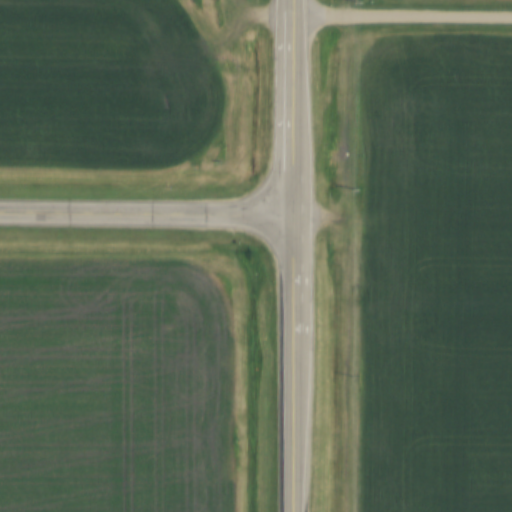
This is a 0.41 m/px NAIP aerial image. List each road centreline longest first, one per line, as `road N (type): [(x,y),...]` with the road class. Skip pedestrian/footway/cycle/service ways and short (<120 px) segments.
road 1 (tertiary): [(297,219),(0,215)]
road 2 (secondary): [(293,511),(297,219)]
road 3 (secondary): [(296,0),(297,219)]
